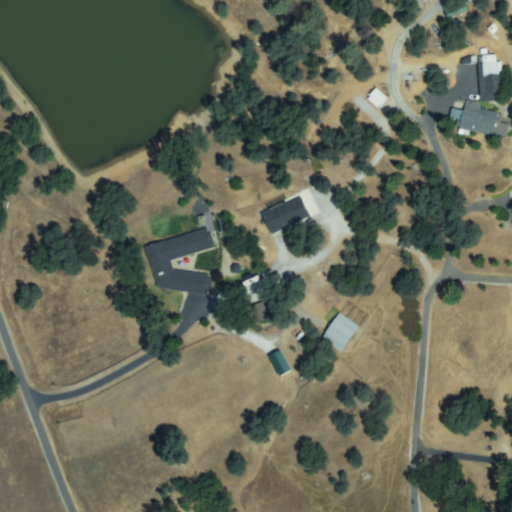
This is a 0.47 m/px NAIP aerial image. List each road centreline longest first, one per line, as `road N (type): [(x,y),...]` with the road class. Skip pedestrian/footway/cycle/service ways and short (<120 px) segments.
road 1 (residential): [(27,400),(90,386),(354,245)]
road 2 (residential): [(413,511),(416,380),(430,296),(455,280),(511,281)]
road 3 (residential): [(0,326),(71,511)]
